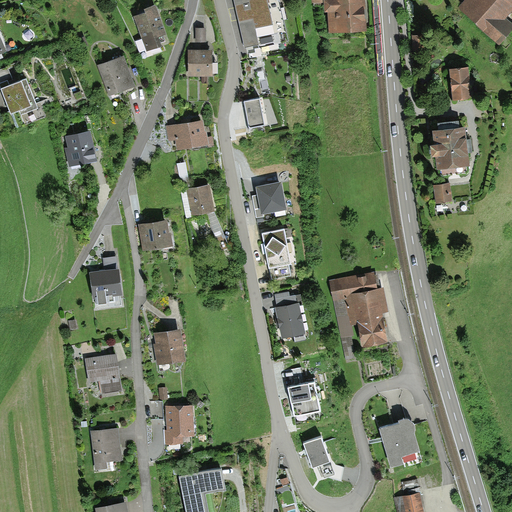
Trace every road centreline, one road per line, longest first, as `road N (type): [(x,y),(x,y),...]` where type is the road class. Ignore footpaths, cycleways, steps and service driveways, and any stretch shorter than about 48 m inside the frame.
road 1 (residential): [(334,509),(304,490),(277,429),(221,120),(231,50),(218,0)]
road 2 (residential): [(194,0),(121,188),(137,274),(133,334),(149,511)]
road 3 (primary): [(388,0),(418,274),(484,511)]
road 4 (residential): [(334,509),(361,491),(366,470),(353,409),(363,392),(413,378),(389,274)]
road 5 (track): [(0,144),(26,245),(23,299),(32,302),(69,278)]
road 6 (unknown): [(441,510),(445,484),(413,378)]
